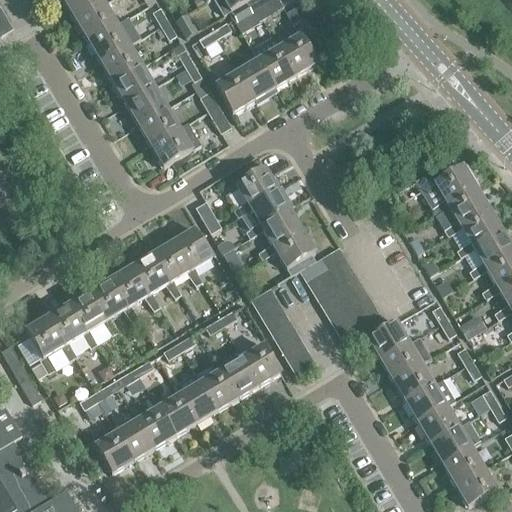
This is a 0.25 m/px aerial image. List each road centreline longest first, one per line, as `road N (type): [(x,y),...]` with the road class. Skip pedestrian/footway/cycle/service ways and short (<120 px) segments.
road 1 (residential): [(136,505),(339,382)]
road 2 (residential): [(399,308),(290,131)]
road 3 (residential): [(138,217),(36,42)]
road 4 (residential): [(290,131),(138,217)]
road 5 (residential): [(138,217),(0,303)]
road 6 (residential): [(290,131),(423,51)]
road 7 (residential): [(422,511),(339,382)]
road 8 (tertiary): [(511,148),(423,51)]
